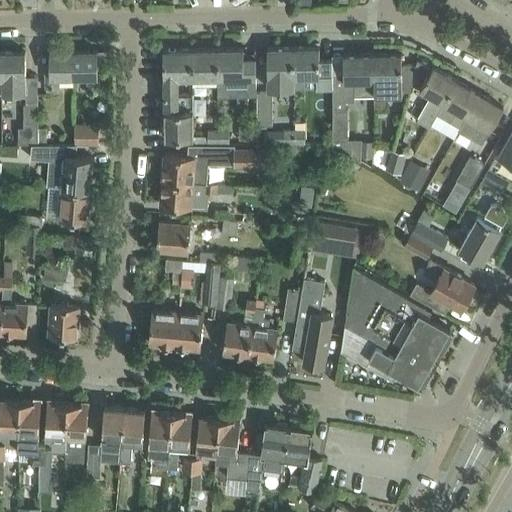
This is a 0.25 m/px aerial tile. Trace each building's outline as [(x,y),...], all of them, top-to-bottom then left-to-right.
[(294,75),(294,46),(268,47),(268,76),(294,75)] [(320,46),(294,46),(294,75),(295,86),(307,86),(307,75),(320,75),(322,78),(332,78),(332,73),(332,56),(320,57),(320,46)] [(219,76),(218,47),(193,48),(193,77),(193,84),(219,84),(219,76)] [(244,76),(244,47),(218,47),(219,76),(244,76)] [(194,136),(194,108),(193,93),(179,93),(179,77),(193,77),(193,48),(163,48),(165,136),(194,136)] [(74,75),(74,49),(50,50),(50,71),(45,71),(46,87),(58,86),(58,75),(74,75)] [(98,75),(98,49),(74,49),(74,75),(88,74),(88,92),(97,91),(97,75),(98,75)] [(30,70),(26,70),(26,50),(2,50),(2,76),(2,91),(25,90),(25,86),(30,86),(30,70)] [(375,93),(375,53),(343,53),(344,73),(332,73),(332,78),(332,119),(345,119),(345,100),(353,100),(353,93),(375,93)] [(402,53),(375,53),(375,93),(376,106),(385,106),(385,93),(398,92),(409,92),(416,66),(402,64),(402,53)] [(438,113),(458,79),(433,65),(420,88),(432,94),(418,118),(430,125),(437,113),(438,113)] [(438,113),(461,126),(480,92),(458,79),(438,113)] [(272,91),(258,91),(258,123),(272,123),(272,91)] [(483,141),(503,106),(480,92),(461,126),(460,128),(483,141)] [(38,93),(26,93),(26,103),(24,103),(24,126),(19,126),(19,143),(38,143),(38,126),(38,93)] [(99,123),(75,123),(75,143),(99,143),(99,123)] [(47,126),(38,126),(38,143),(47,142),(47,126)] [(220,142),(219,129),(208,128),(207,142),(220,142)] [(295,143),(295,128),(284,128),(284,143),(295,143)] [(305,129),(295,128),(295,143),(306,143),(305,129)] [(231,129),(219,129),(220,142),(230,143),(231,129)] [(511,131),(497,157),(511,165),(511,164),(511,131)] [(189,147),(188,154),(165,152),(163,179),(207,183),(208,163),(264,163),(264,147),(189,147)] [(386,169),(401,173),(407,154),(391,149),(386,169)] [(90,188),(92,155),(66,153),(63,185),(90,188)] [(470,154),(456,178),(471,186),(484,162),(470,154)] [(425,174),(407,165),(401,176),(420,185),(425,174)] [(490,167),(483,178),(504,190),(511,179),(490,167)] [(234,185),(207,183),(163,179),(160,204),(207,208),(209,190),(234,192),(234,185)] [(302,183),(299,205),(312,207),(315,185),(302,183)] [(87,220),(90,188),(63,185),(60,218),(87,220)] [(507,211),(505,209),(504,207),(503,206),(502,205),(499,203),(497,203),(495,202),(493,202),(491,203),(490,203),(485,214),(484,217),(479,214),(460,246),(483,259),(501,227),(500,226),(502,223),(503,224),(509,212),(507,211)] [(238,219),(224,218),(223,232),(237,233),(238,219)] [(419,219),(411,233),(434,246),(442,232),(419,219)] [(191,222),(159,220),(157,248),(189,250),(191,222)] [(318,220),(315,236),(355,243),(357,227),(318,220)] [(41,253),(42,225),(27,224),(26,252),(41,253)] [(434,246),(411,233),(405,244),(428,257),(434,246)] [(254,256),(238,254),(236,266),(252,268),(254,256)] [(184,258),(166,257),(165,269),(183,270),(184,258)] [(468,296),(475,283),(432,258),(425,271),(437,278),(431,289),(417,281),(410,292),(445,312),(451,301),(461,307),(463,304),(466,306),(471,297),(468,296)] [(29,303),(12,302),(13,261),(4,262),(4,275),(3,290),(3,302),(2,331),(27,332),(29,303)] [(70,262),(46,261),(45,278),(70,279),(70,262)] [(204,301),(216,302),(221,262),(207,261),(204,301)] [(345,323),(342,346),(367,360),(370,355),(387,365),(387,366),(404,375),(403,377),(406,379),(407,377),(418,383),(451,327),(429,314),(432,309),(354,265),(345,323)] [(221,275),(217,307),(231,308),(235,277),(221,275)] [(325,279),(304,276),(302,288),(297,320),(292,348),(306,350),(304,362),(324,365),(330,331),(329,331),(332,313),(320,311),(325,279)] [(297,320),(302,288),(289,286),(284,318),(297,320)] [(249,354),(256,304),(257,299),(247,299),(244,323),(227,320),(223,350),(249,354)] [(51,302),(49,334),(77,336),(79,304),(51,302)] [(278,328),(268,326),(269,318),(263,317),(265,306),(256,304),(249,354),(274,357),(278,328)] [(175,344),(178,310),(152,308),(149,342),(175,344)] [(204,313),(178,310),(175,344),(201,347),(204,313)] [(19,432),(21,399),(0,397),(0,400),(0,483),(4,483),(4,456),(5,445),(19,446),(19,432)] [(42,458),(43,439),(37,438),(37,433),(39,433),(41,400),(21,399),(19,432),(19,446),(19,457),(33,458),(42,458)] [(66,450),(66,444),(68,402),(48,400),(45,439),(43,439),(42,458),(42,490),(50,489),(53,450),(66,450)] [(76,459),(85,460),(86,441),(87,436),(89,403),(68,402),(66,444),(66,450),(66,459),(76,459)] [(121,460),(125,407),(104,405),(102,438),(112,439),(111,459),(121,460)] [(143,442),(145,408),(125,407),(121,460),(131,461),(133,441),(143,442)] [(168,467),(173,411),(152,410),(148,457),(152,457),(152,469),(168,470),(168,467)] [(190,446),(193,413),(173,411),(168,467),(177,468),(179,445),(190,446)] [(216,456),(221,417),(200,415),(196,448),(202,448),(202,455),(216,456)] [(247,478),(250,451),(237,451),(240,419),(221,417),(216,456),(215,462),(228,464),(227,475),(247,478)] [(260,490),(264,467),(283,469),(285,457),(289,426),(287,425),(287,423),(277,421),(276,424),(265,422),(260,458),(250,457),(250,451),(247,478),(248,478),(247,488),(260,490)] [(291,426),(289,426),(285,457),(303,459),(302,463),(300,463),(297,485),(315,489),(320,467),(322,456),(309,454),(313,429),(302,428),(302,424),(291,423),(291,426)] [(102,442),(90,441),(88,461),(88,475),(99,475),(102,442)] [(192,471),(193,452),(188,451),(188,456),(182,455),(181,470),(192,471)] [(197,452),(193,452),(192,471),(201,472),(203,457),(197,457),(197,452)] [(318,491),(311,504),(325,511),(357,511),(334,499),(334,500),(318,491)]
